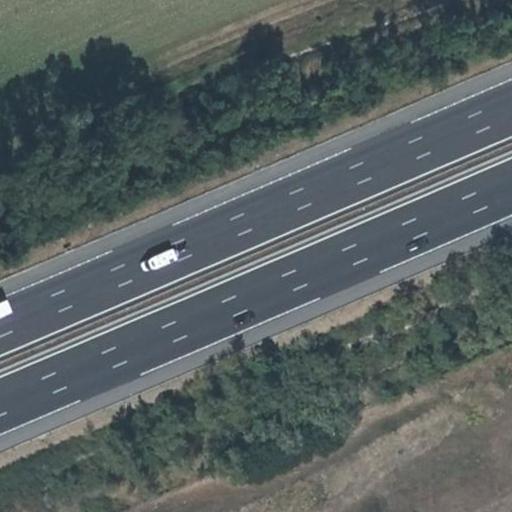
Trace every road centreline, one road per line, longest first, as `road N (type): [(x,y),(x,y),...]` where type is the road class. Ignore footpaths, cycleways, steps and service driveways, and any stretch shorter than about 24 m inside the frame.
road 1 (motorway): [(511,104),(0,324)]
road 2 (motorway): [(0,401),(511,181)]
road 3 (track): [(0,158),(164,67),(353,0)]
